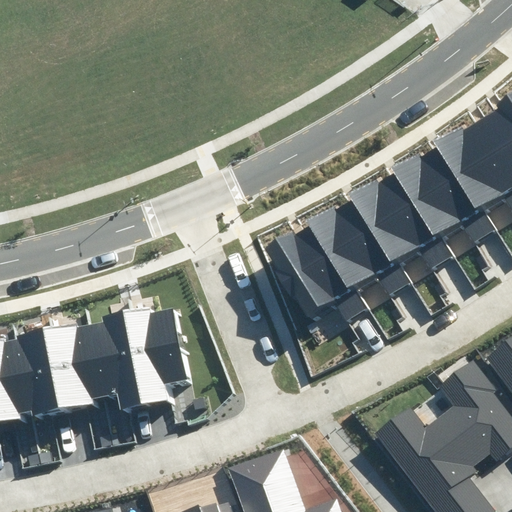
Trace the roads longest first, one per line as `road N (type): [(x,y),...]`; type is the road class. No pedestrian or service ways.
road 1 (residential): [(492,18),(332,128),(185,201)]
road 2 (residential): [(273,414),(95,484),(0,497)]
road 3 (residential): [(511,286),(361,383),(273,414)]
road 4 (residential): [(273,414),(185,201)]
road 5 (residential): [(185,201),(0,257)]
